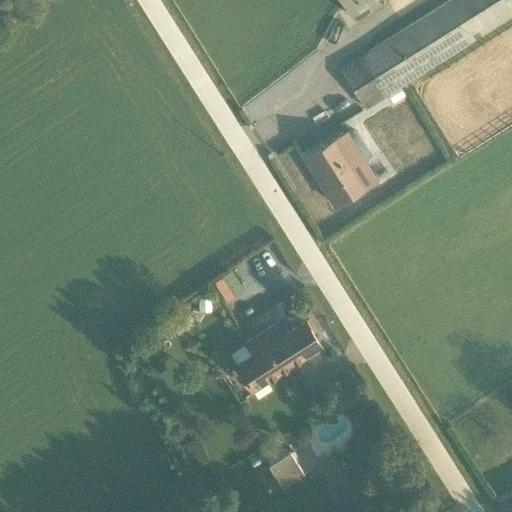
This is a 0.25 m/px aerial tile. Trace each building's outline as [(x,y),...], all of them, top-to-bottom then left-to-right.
[(339,0),(349,16),(374,0),(339,0)] [(511,0),(450,0),(339,69),(363,108),(511,16),(511,0)] [(371,158),(351,128),(304,159),(335,207),(379,178),(368,160),(371,158)] [(212,281),(224,299),(233,294),(220,275),(212,281)] [(249,391),(319,345),(304,322),(281,336),(273,323),(239,345),(240,346),(228,354),(235,364),(232,365),(249,391)] [(288,454),(267,467),(280,488),(301,475),(288,454)]
